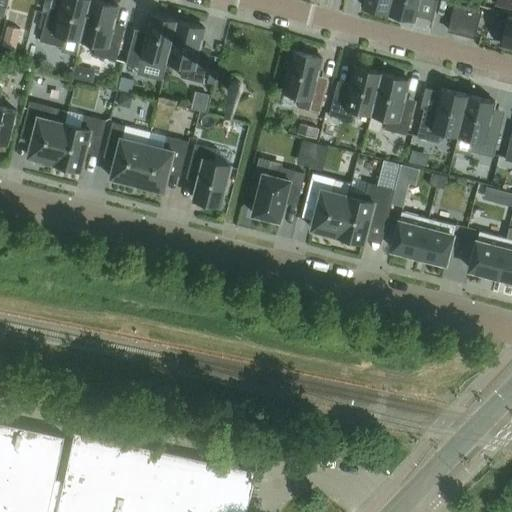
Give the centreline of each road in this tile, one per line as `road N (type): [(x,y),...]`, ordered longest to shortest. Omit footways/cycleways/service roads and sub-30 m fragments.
road 1 (unclassified): [(511,327),(0,198)]
road 2 (unclassified): [(511,68),(277,11)]
road 3 (tertiary): [(403,501),(511,393)]
